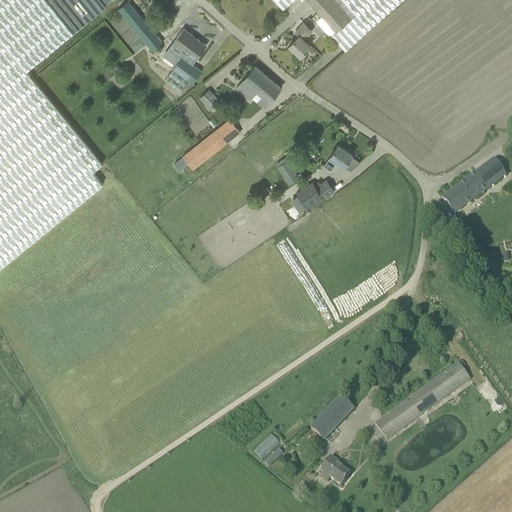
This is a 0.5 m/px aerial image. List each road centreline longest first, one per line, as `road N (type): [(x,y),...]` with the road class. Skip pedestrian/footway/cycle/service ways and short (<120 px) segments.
road 1 (unclassified): [(511,133),(432,188),(276,72),(198,0)]
road 2 (track): [(415,286),(106,491),(97,511)]
